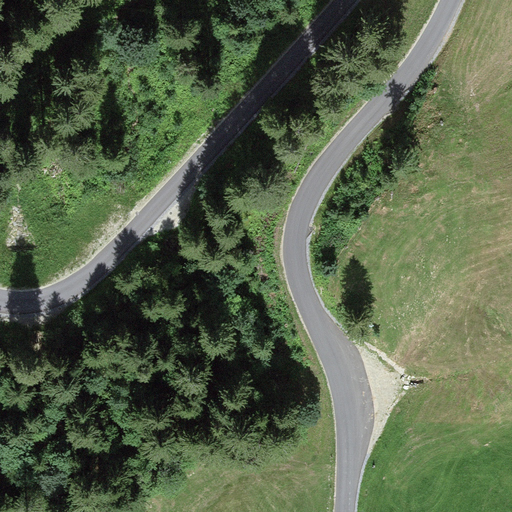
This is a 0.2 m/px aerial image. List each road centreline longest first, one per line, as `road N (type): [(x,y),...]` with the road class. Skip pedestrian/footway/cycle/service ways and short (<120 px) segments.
road 1 (unclassified): [(342,511),(342,387),(298,281),(300,211),(313,180),(421,54),(450,0)]
road 2 (unclassified): [(0,301),(51,297),(84,278),(344,0)]
